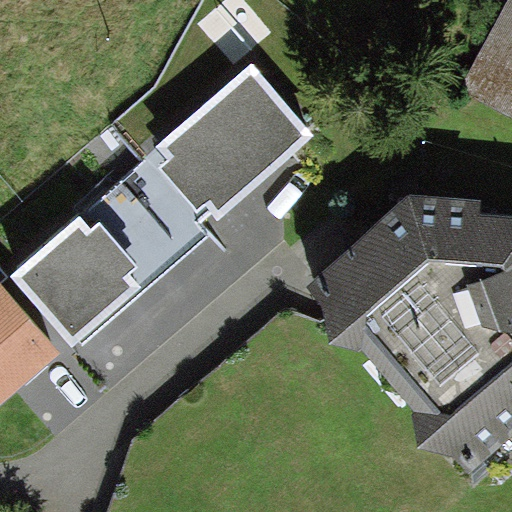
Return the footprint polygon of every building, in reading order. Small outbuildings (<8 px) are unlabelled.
[(511,0),(506,0),(464,85),(511,108),(511,0)] [(314,119),(253,48),(157,131),(165,140),(148,155),(200,217),(314,119)] [(200,217),(148,155),(92,203),(83,193),(12,253),(83,336),(210,228),(200,217)] [(410,170),(317,245),(333,308),(367,323),(384,375),(419,393),(420,425),(469,449),(511,412),(511,191),(481,190),(481,177),(410,170)] [(0,382),(59,330),(0,263),(0,382)]
